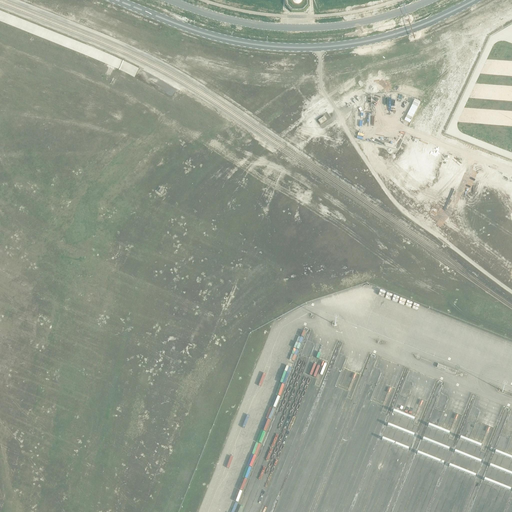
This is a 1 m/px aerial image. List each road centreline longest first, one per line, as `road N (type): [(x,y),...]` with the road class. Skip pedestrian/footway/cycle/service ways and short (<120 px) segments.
road 1 (secondary): [(475,0),(373,40),(289,48),(217,37),(116,0)]
road 2 (unclassified): [(432,0),(369,21),(303,28),(242,22),(172,0)]
road 3 (track): [(511,293),(394,204),(339,117)]
